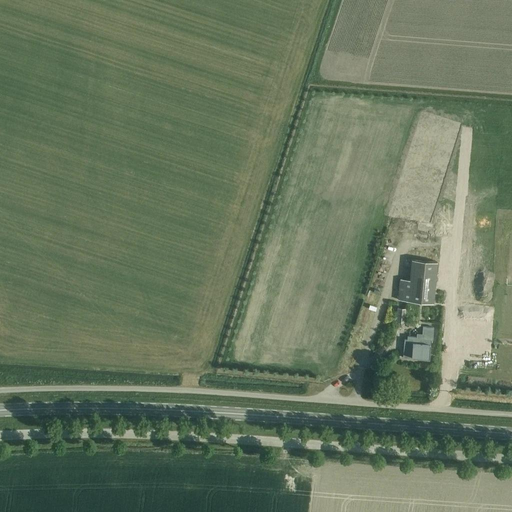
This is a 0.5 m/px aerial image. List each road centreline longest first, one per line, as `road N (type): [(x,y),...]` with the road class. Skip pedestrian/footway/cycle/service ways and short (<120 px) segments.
road 1 (secondary): [(0,410),(72,406),(511,437)]
road 2 (unclassified): [(511,459),(101,431),(0,436)]
road 3 (unclassified): [(0,391),(178,389),(511,414)]
